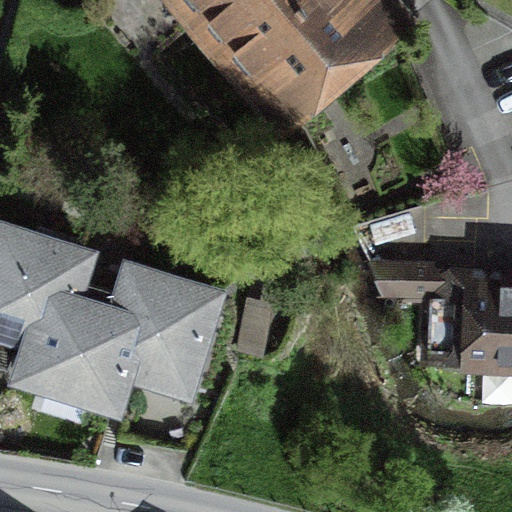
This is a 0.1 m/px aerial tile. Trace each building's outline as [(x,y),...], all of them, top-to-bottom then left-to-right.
[(363,0),(201,0),(290,104),(384,24),(363,0)] [(67,316),(74,295),(87,248),(1,223),(0,225),(0,330),(30,339),(39,308),(67,316)] [(444,297),(445,274),(444,261),(373,258),(390,296),(427,297),(444,297)] [(133,340),(124,370),(191,389),(220,291),(126,263),(113,306),(106,332),(133,340)] [(511,276),(445,274),(444,297),(427,297),(425,355),(511,357),(511,276)] [(39,308),(30,339),(16,387),(111,415),(124,370),(133,340),(106,332),(113,306),(74,295),(67,316),(39,308)]
